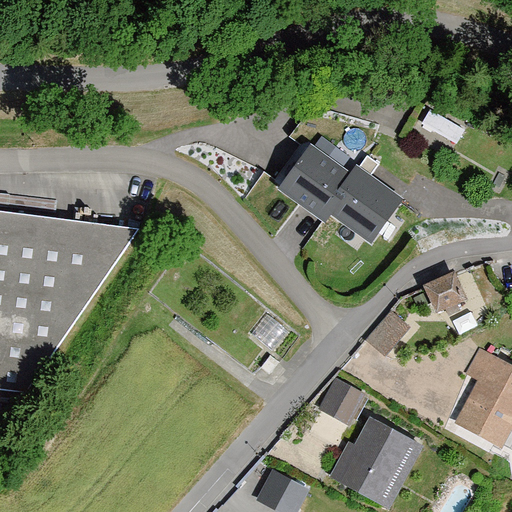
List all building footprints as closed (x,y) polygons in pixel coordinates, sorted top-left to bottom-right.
[(310,143),(277,187),(318,219),(327,207),(352,174),(310,143)] [(401,199),(358,166),(352,174),(327,207),(370,239),(401,199)] [(140,226),(0,213),(0,389),(26,392),(140,226)] [(456,275),(425,289),(436,313),(467,299),(456,275)] [(367,341),(386,357),(411,328),(392,312),(367,341)] [(497,451),(511,421),(511,371),(476,352),(463,377),(473,382),(450,427),(497,451)] [(366,393),(336,376),(318,408),(349,424),(366,393)] [(391,507),(425,442),(370,414),(355,443),(348,439),(330,475),(391,507)] [(296,511),(310,487),(273,468),(257,499),(280,511),(296,511)]
